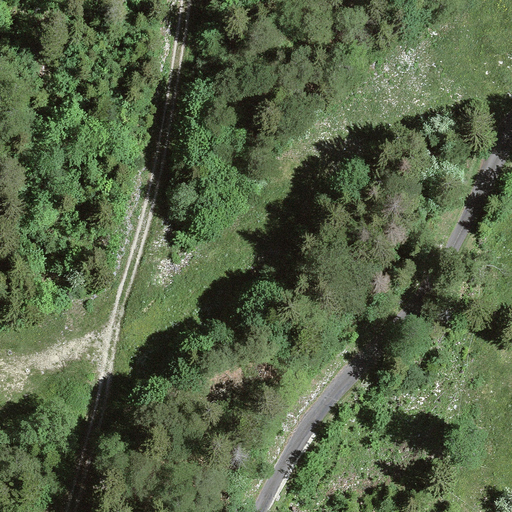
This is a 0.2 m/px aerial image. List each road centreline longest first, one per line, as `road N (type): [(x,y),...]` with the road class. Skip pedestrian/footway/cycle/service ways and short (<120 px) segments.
road 1 (track): [(69,511),(149,221),(187,0)]
road 2 (unclassified): [(511,139),(431,283),(313,419),(261,511)]
road 3 (track): [(0,382),(113,331)]
